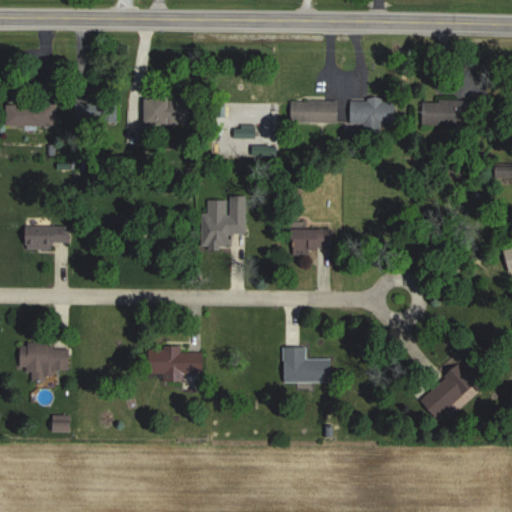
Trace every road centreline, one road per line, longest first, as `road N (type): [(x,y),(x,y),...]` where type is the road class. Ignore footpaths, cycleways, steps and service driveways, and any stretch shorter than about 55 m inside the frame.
road 1 (primary): [(511,23),(0,16)]
road 2 (residential): [(395,298),(0,293)]
